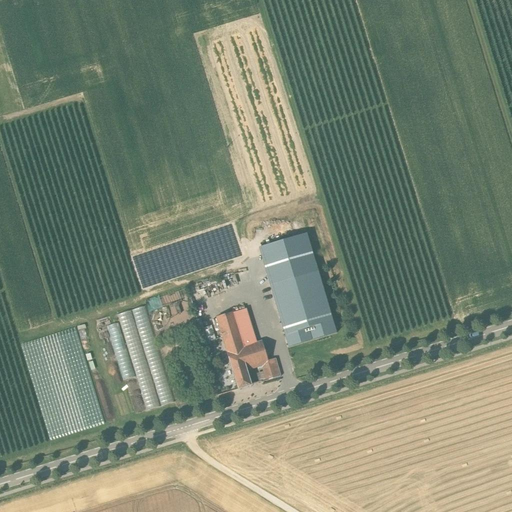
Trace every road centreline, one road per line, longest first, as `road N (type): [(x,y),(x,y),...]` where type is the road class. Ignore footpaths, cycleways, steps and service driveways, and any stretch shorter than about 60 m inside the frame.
road 1 (tertiary): [(0,484),(511,325)]
road 2 (track): [(294,511),(204,458),(186,438)]
